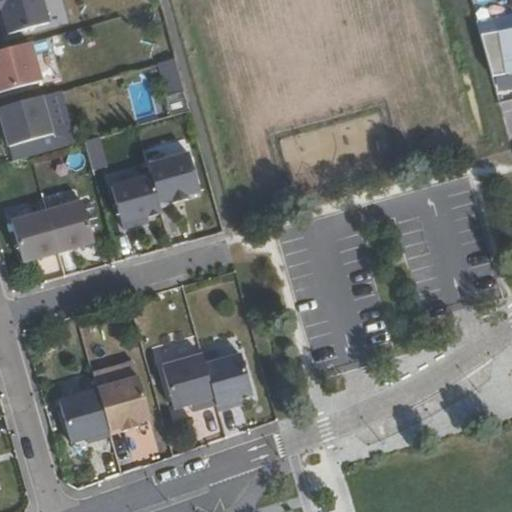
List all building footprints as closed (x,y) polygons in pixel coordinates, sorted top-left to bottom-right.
[(46,0),(0,0),(0,3),(8,32),(52,19),(46,0)] [(497,28),(479,30),(492,77),(506,74),(504,66),(511,64),(511,10),(495,13),(497,28)] [(34,40),(0,48),(0,89),(44,78),(34,40)] [(176,58),(158,61),(163,95),(181,92),(176,58)] [(43,93),(0,104),(0,109),(9,143),(53,131),(43,93)] [(89,166),(103,164),(100,142),(86,144),(89,166)] [(68,153),(71,168),(88,163),(84,149),(68,153)] [(192,151),(150,161),(163,201),(202,191),(192,151)] [(151,175),(112,186),(124,229),(138,225),(136,220),(147,217),(161,213),(151,175)] [(83,201),(47,212),(58,253),(95,242),(83,201)] [(47,212),(12,221),(23,263),(58,253),(47,212)] [(147,217),(136,220),(138,225),(149,222),(147,217)] [(205,351),(164,361),(176,409),(217,399),(207,361),(205,351)] [(244,352),(207,361),(217,399),(219,406),(256,397),(244,352)] [(97,390),(109,432),(123,428),(136,424),(150,421),(138,378),(97,390)] [(95,441),(110,437),(109,432),(97,390),(59,401),(71,444),(86,439),(94,438),(95,441)] [(136,424),(123,428),(124,432),(138,428),(136,424)]
